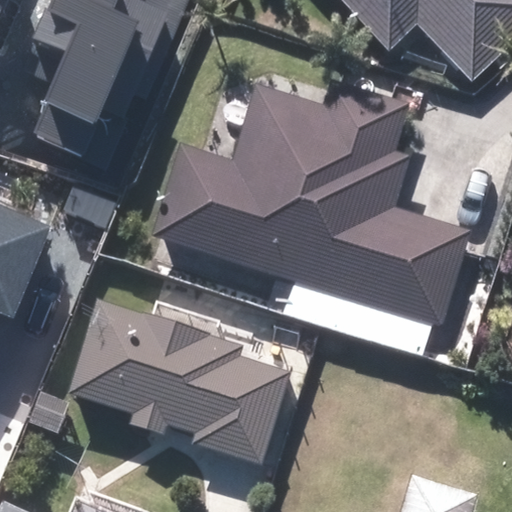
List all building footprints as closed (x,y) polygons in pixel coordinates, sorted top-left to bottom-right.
[(0,0),(0,27),(11,0),(0,0)] [(192,0),(52,0),(49,9),(45,7),(19,70),(51,84),(29,137),(105,169),(135,99),(149,104),(192,0)] [(511,0),(343,0),(388,48),(418,20),(473,78),(511,41),(511,0)] [(328,104),(254,80),(230,154),(181,139),(151,234),(441,327),(471,235),(390,209),(406,158),(390,153),(406,105),(335,82),(328,104)] [(106,228),(116,203),(73,186),(63,211),(106,228)] [(0,311),(12,317),(51,223),(0,202),(0,311)] [(289,369),(112,298),(75,390),(252,462),(289,369)] [(486,511),(488,492),(417,475),(402,511),(486,511)] [(34,511),(1,497),(0,500),(0,511),(34,511)]
